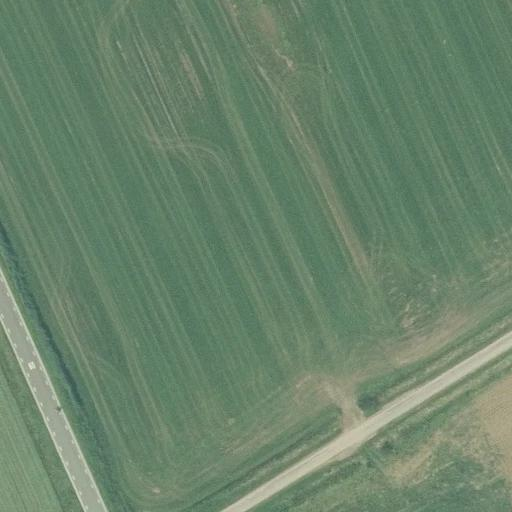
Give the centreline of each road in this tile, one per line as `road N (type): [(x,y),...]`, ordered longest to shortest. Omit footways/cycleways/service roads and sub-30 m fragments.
road 1 (unclassified): [(233,511),(511,339)]
road 2 (tertiary): [(95,511),(0,297)]
